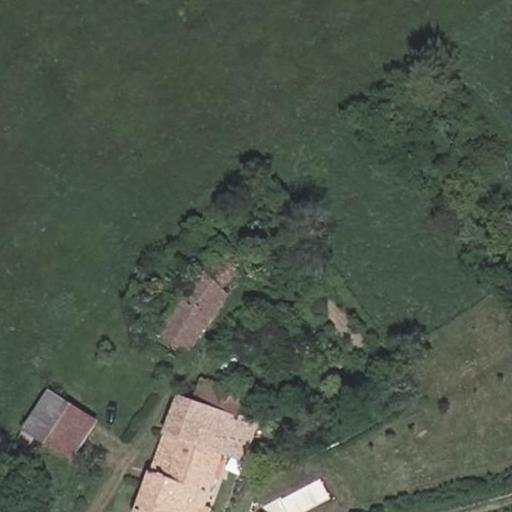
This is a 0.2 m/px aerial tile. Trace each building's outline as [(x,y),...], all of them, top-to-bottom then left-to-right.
[(179,265),(199,282),(230,245),(211,228),(179,265)] [(230,245),(199,282),(160,339),(195,363),(236,295),(232,292),(249,261),(230,245)] [(203,401),(187,395),(167,449),(142,511),(211,511),(212,510),(209,509),(229,457),(252,465),(267,424),(247,417),(255,395),(211,379),(203,401)] [(51,441),(74,405),(53,393),(24,438),(33,442),(38,434),(51,441)] [(74,405),(51,441),(77,457),(99,420),(74,405)]
